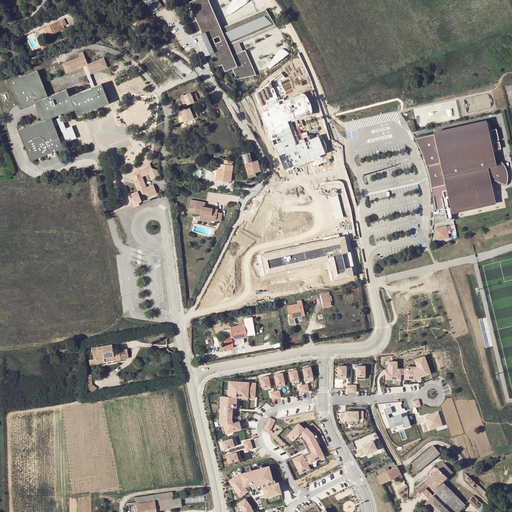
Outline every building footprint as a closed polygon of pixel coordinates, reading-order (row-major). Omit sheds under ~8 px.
[(158,0),(142,0),(153,14),(163,7),(158,0)] [(275,25),(266,9),(219,29),(206,0),(187,0),(202,34),(196,36),(207,59),(212,57),(217,67),(222,65),(225,72),(232,69),(237,79),(254,75),(244,51),(243,51),(238,41),(275,25)] [(229,15),(234,12),(231,7),(240,0),(242,0),(245,4),(248,0),(232,0),(226,11),(229,15)] [(240,0),(231,7),(234,12),(245,4),(242,0),(240,0)] [(45,39),(49,38),(48,36),(64,28),(63,26),(62,24),(61,24),(59,21),(44,28),(44,27),(40,28),(45,39)] [(278,51),(270,63),(273,66),(289,53),(285,50),(282,49),(278,51)] [(66,74),(82,67),(86,66),(89,75),(107,68),(104,59),(88,65),(83,52),(78,54),(79,58),(62,64),(66,74)] [(91,88),(94,87),(89,75),(86,66),(82,67),(85,75),(89,83),(91,88)] [(52,118),(60,114),(74,109),(77,116),(109,104),(101,84),(94,87),(91,88),(70,97),(67,90),(48,97),(37,71),(11,81),(21,108),(34,103),(42,122),(19,131),(31,160),(63,148),(61,143),(52,118)] [(89,83),(85,75),(78,78),(81,86),(89,83)] [(185,99),(182,100),(184,106),(199,100),(197,96),(192,98),(190,93),(183,96),(185,99)] [(184,114),(181,116),(183,122),(198,116),(196,111),(192,113),(190,108),(183,111),(184,114)] [(66,129),(60,114),(52,118),(61,143),(76,138),(72,127),(66,129)] [(433,134),(416,138),(422,150),(427,166),(431,178),(432,187),(434,211),(433,224),(454,219),(452,214),(496,204),(492,184),(493,183),(494,182),(495,180),(507,185),(508,181),(508,178),(508,174),(507,171),(506,168),(504,164),(503,163),(502,162),(501,160),(500,159),(498,158),(496,157),(495,157),(494,152),(495,151),(495,150),(501,148),(500,142),(494,143),(493,141),(499,140),(497,129),(490,130),(488,122),(486,122),(485,119),(432,131),(433,134)] [(133,145),(124,156),(130,161),(140,150),(133,145)] [(249,153),(241,155),(247,175),(248,175),(249,178),(257,176),(256,173),(261,172),(258,161),(252,162),(249,153)] [(133,181),(137,191),(146,188),(142,178),(148,175),(150,180),(160,176),(158,171),(151,168),(150,163),(138,168),(133,181)] [(231,180),(234,181),(235,176),(232,175),(233,166),(223,165),(218,164),(215,180),(231,182),(231,180)] [(146,188),(150,197),(156,194),(153,185),(146,188)] [(146,188),(137,191),(131,193),(133,198),(130,199),(134,208),(139,205),(139,203),(141,202),(139,196),(144,194),(150,197),(146,188)] [(196,201),(190,200),(188,213),(194,214),(195,209),(196,201)] [(206,203),(196,201),(195,209),(200,210),(199,215),(199,220),(205,221),(205,219),(211,220),(216,221),(217,212),(218,210),(205,207),(206,203)] [(446,226),(434,228),(435,233),(437,240),(449,237),(446,226)] [(321,294),(324,308),(331,307),(330,302),(331,302),(328,292),(321,294)] [(305,316),(302,301),(297,301),(297,304),(288,306),(290,317),(296,316),(296,318),(305,316)] [(237,339),(246,337),(243,322),(239,323),(240,325),(230,327),(232,338),(237,337),(237,339)] [(96,351),(91,352),(92,357),(95,357),(96,361),(107,359),(108,362),(120,360),(118,351),(113,351),(111,345),(95,347),(96,351)] [(125,350),(118,351),(120,360),(126,359),(127,359),(126,350),(125,350)] [(404,371),(404,379),(414,379),(421,377),(420,374),(427,372),(425,365),(428,364),(425,356),(415,359),(416,363),(417,366),(412,368),(404,368),(404,371)] [(397,361),(389,361),(389,371),(386,371),(386,379),(394,379),(401,379),(401,371),(397,371),(397,368),(397,361)] [(431,373),(428,364),(425,365),(427,372),(420,374),(421,377),(431,373)] [(311,366),(303,368),(305,378),(313,377),(311,366)] [(346,376),(347,366),(338,366),(338,376),(346,376)] [(365,376),(365,366),(357,366),(357,376),(365,376)] [(297,369),(289,371),(291,382),(299,380),(297,369)] [(283,373),(275,374),(277,385),(285,383),(283,373)] [(268,376),(260,377),(263,388),(271,386),(268,376)] [(90,377),(86,377),(88,389),(94,393),(97,389),(92,386),(90,377)] [(255,398),(256,383),(222,380),(222,396),(221,403),(221,408),(220,414),(220,420),(222,426),(224,433),(241,428),(239,421),(240,420),(242,400),(242,397),(248,397),(255,398)] [(299,386),(300,393),(310,391),(308,384),(299,386)] [(279,390),(270,392),(272,399),(281,397),(279,390)] [(391,427),(407,423),(408,426),(414,425),(411,414),(406,416),(405,412),(395,415),(393,406),(386,408),(391,427)] [(363,419),(363,411),(345,411),(345,412),(341,412),(341,419),(345,419),(345,420),(359,420),(359,419),(363,419)] [(438,412),(425,416),(427,423),(422,424),(424,431),(427,430),(427,428),(429,427),(430,430),(443,425),(438,412)] [(270,417),(264,429),(270,431),(275,420),(270,417)] [(298,424),(288,434),(294,440),(299,435),(301,433),(303,436),(312,451),(309,453),(306,455),(310,463),(316,460),(324,456),(318,445),(312,434),(306,427),(304,429),(298,424)] [(301,433),(299,435),(301,437),(308,451),(305,453),(302,454),(308,464),(310,463),(306,455),(309,453),(312,451),(303,436),(301,433)] [(315,433),(312,434),(318,445),(321,443),(315,433)] [(232,438),(222,441),(224,449),(235,446),(232,438)] [(243,442),(246,451),(253,449),(251,440),(243,442)] [(377,450),(373,440),(362,445),(363,448),(357,451),(360,456),(366,453),(366,454),(370,453),(370,452),(373,450),(373,451),(377,450)] [(439,454),(433,446),(411,464),(418,472),(439,454)] [(236,452),(226,455),(229,463),(239,460),(236,452)] [(308,464),(302,454),(293,459),(297,467),(300,465),(303,472),(310,468),(308,464)] [(444,463),(438,468),(447,478),(452,473),(444,463)] [(233,477),(226,482),(238,499),(248,493),(249,494),(258,491),(263,511),(285,506),(278,482),(284,481),(280,471),(278,471),(276,464),(262,468),(258,469),(251,471),(246,472),(241,473),(238,474),(233,477)] [(401,475),(397,467),(391,470),(384,473),(377,477),(381,484),(401,475)] [(438,468),(415,488),(419,493),(419,494),(429,486),(433,490),(435,488),(442,482),(447,478),(438,468)] [(496,503),(469,477),(465,480),(493,507),(496,503)] [(419,494),(419,493),(417,494),(421,500),(413,507),(416,511),(424,504),(428,507),(429,507),(434,511),(458,511),(465,505),(444,484),(438,490),(435,488),(433,490),(429,486),(419,494)] [(136,504),(130,505),(130,511),(161,511),(182,508),(181,497),(174,498),(173,492),(153,496),(153,495),(135,498),(136,504)] [(469,502),(477,509),(481,505),(473,497),(469,502)] [(246,498),(238,503),(240,505),(243,510),(243,511),(252,510),(252,509),(251,506),(246,498)]
